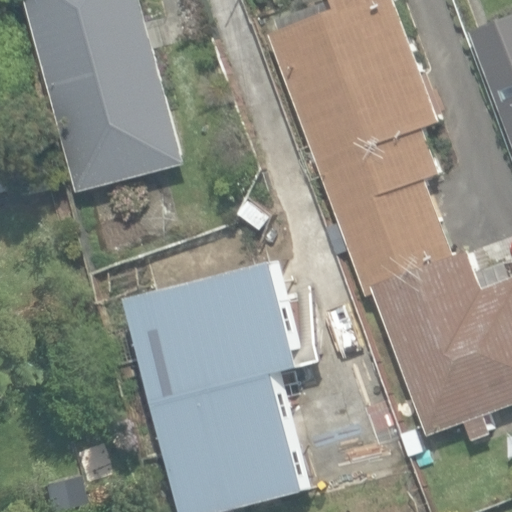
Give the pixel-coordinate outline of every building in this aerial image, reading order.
[(36,0),(86,189),(195,160),(152,0),(36,0)] [(473,418),(480,437),(496,431),(490,413),(511,405),(511,258),(485,269),(478,249),(462,255),(434,177),(449,172),(432,127),(449,120),(404,0),(368,0),(280,33),(349,221),(334,226),(343,251),(357,246),(375,293),(384,289),(437,431),(473,418)] [(511,19),(484,29),(511,107),(511,19)] [(0,194),(20,190),(14,161),(0,163),(0,194)] [(148,293),(203,511),(219,511),(324,485),(294,369),(320,362),(292,256),(148,293)] [(419,427),(405,432),(416,458),(430,453),(419,427)]
